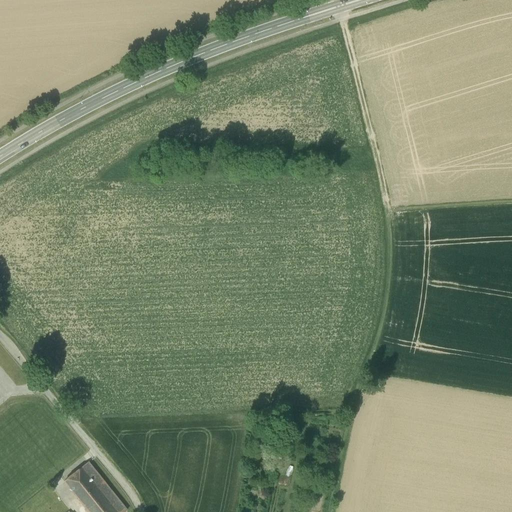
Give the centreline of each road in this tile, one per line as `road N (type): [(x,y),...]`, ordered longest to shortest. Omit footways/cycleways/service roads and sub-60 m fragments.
road 1 (tertiary): [(0,156),(206,52),(359,0)]
road 2 (unclassified): [(141,511),(136,495),(0,337)]
road 3 (track): [(388,213),(339,0)]
road 4 (track): [(511,205),(388,213)]
